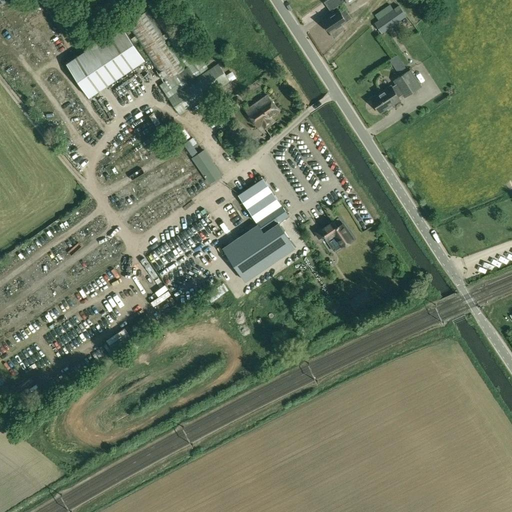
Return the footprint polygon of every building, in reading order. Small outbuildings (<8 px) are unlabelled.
[(147,10),(127,24),(167,85),(162,89),(180,115),(230,81),(215,59),(206,65),(180,30),(179,31),(164,4),(151,12),(165,33),(163,34),(147,10)] [(400,5),(375,23),(382,34),(407,16),(400,5)] [(390,6),(376,16),(379,20),(393,10),(390,6)] [(437,6),(423,20),(430,26),(444,12),(437,6)] [(339,11),(324,21),(331,32),(334,37),(344,28),(342,25),(346,22),(346,21),(351,18),(346,10),(341,13),(339,11)] [(122,29),(68,64),(89,95),(142,60),(122,29)] [(391,86),(371,99),(380,113),(400,100),(398,97),(402,94),(404,97),(421,86),(410,70),(394,81),(396,85),(392,87),(391,86)] [(267,96),(246,110),(257,126),(262,123),(265,128),(273,122),(270,118),(279,112),(267,96)] [(223,105),(213,111),(222,127),(232,122),(223,105)] [(192,138),(184,144),(192,156),(197,153),(194,148),(197,145),(192,138)] [(204,150),(193,158),(210,183),(221,175),(204,150)] [(338,173),(330,180),(333,183),(341,176),(338,173)] [(289,184),(293,181),(289,174),(284,177),(289,184)] [(258,224),(223,248),(246,281),(295,248),(279,223),(289,216),(263,178),(238,195),(258,224)] [(297,184),(292,187),(296,196),(301,194),(297,184)] [(222,226),(229,220),(226,216),(219,222),(222,226)] [(321,228),(315,231),(320,238),(330,254),(343,245),(353,239),(343,224),(341,225),(340,224),(337,227),(333,221),(322,229),(321,228)] [(355,298),(350,302),(355,310),(360,307),(355,298)]
